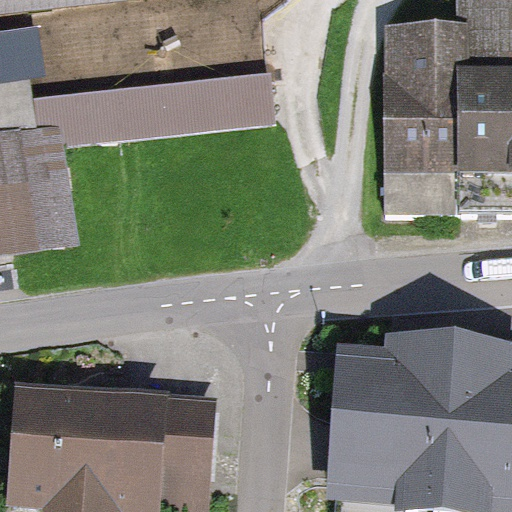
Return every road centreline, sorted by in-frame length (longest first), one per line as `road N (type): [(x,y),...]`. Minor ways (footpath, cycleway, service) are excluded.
road 1 (residential): [(272,306),(230,298),(0,330)]
road 2 (unclassified): [(511,274),(306,290),(272,306)]
road 3 (residential): [(260,511),(272,306)]
